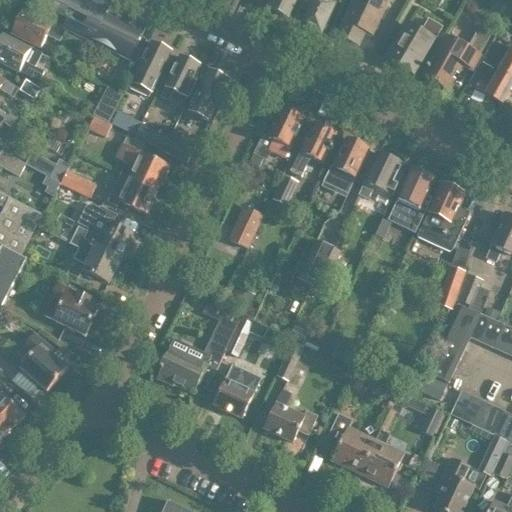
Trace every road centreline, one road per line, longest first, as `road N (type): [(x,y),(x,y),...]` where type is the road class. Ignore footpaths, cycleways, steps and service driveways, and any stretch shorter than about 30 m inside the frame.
road 1 (residential): [(80,414),(257,55)]
road 2 (residential): [(482,160),(257,55)]
road 3 (residential): [(285,511),(80,414)]
road 4 (residential): [(257,55),(150,0)]
